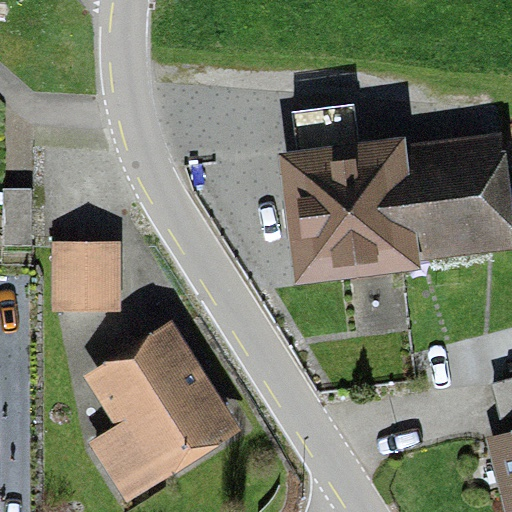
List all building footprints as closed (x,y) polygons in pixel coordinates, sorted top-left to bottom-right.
[(432,149),(303,163),(318,299),(447,285),(445,271),(511,263),(511,164),(435,173),(432,149)] [(33,186),(1,186),(0,246),(33,246),(33,186)] [(121,238),(54,238),(53,310),(121,311),(121,238)] [(173,315),(86,371),(118,419),(91,437),(131,499),(245,425),(173,315)] [(511,372),(492,377),(503,421),(511,419),(511,372)] [(511,441),(502,444),(511,481),(511,441)]
